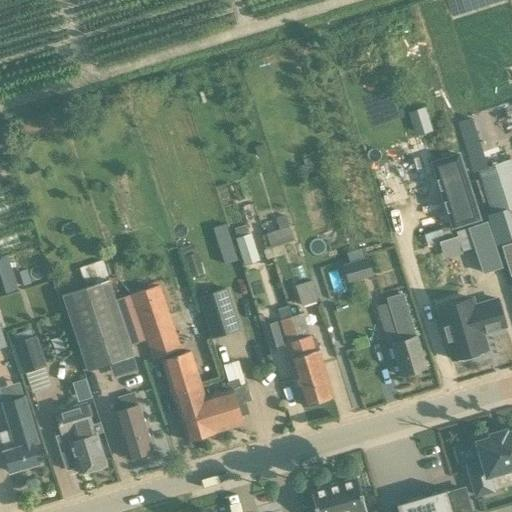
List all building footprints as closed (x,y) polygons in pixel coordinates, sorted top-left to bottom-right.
[(412,128),(429,123),(425,110),(409,115),(412,128)] [(263,145),(254,148),(257,156),(266,153),(263,145)] [(511,162),(511,159),(502,161),(499,152),(475,159),(479,169),(478,169),(492,215),(507,210),(511,207),(511,162)] [(458,156),(429,165),(451,232),(479,223),(458,156)] [(303,161),(306,171),(315,168),(312,158),(303,161)] [(501,246),(511,242),(511,225),(507,210),(492,215),(488,216),(497,247),(501,246)] [(278,229),(266,233),(270,248),(274,259),(283,256),(279,245),(293,240),(286,215),(275,219),(278,229)] [(473,250),(481,278),(501,271),(486,225),(455,235),(461,254),(473,250)] [(258,261),(250,234),(235,239),(243,266),(258,261)] [(225,264),(236,261),(228,236),(217,239),(225,264)] [(511,242),(501,246),(510,276),(511,275),(511,242)] [(186,257),(192,277),(204,273),(197,253),(186,257)] [(8,256),(0,258),(0,294),(18,289),(8,256)] [(348,281),(372,274),(367,258),(343,265),(348,281)] [(109,279),(108,279),(102,260),(79,267),(86,287),(61,295),(86,371),(134,355),(131,345),(116,299),(109,279)] [(295,286),(301,306),(317,301),(311,280),(295,286)] [(152,287),(116,299),(131,345),(145,340),(151,359),(181,349),(160,284),(152,287)] [(211,337),(240,328),(227,288),(199,297),(211,337)] [(415,336),(410,317),(403,294),(402,294),(386,298),(393,322),(394,322),(399,341),(391,343),(401,375),(426,368),(416,336),(415,336)] [(482,333),(489,331),(504,326),(496,299),(474,305),(471,298),(437,309),(452,359),(461,356),(462,360),(478,355),(477,352),(486,349),(482,333)] [(288,306),(277,309),(280,320),(292,317),(288,306)] [(280,320),(287,343),(291,358),(287,359),(301,406),(302,405),(317,401),(303,354),(292,317),(280,320)] [(277,321),(261,326),(268,349),(284,344),(277,321)] [(36,335),(13,342),(23,373),(46,365),(36,335)] [(303,354),(317,401),(333,396),(318,350),(303,354)] [(186,390),(201,385),(190,351),(162,360),(186,440),(203,435),(193,405),(191,406),(186,390)] [(204,397),(201,385),(186,390),(191,406),(193,405),(203,435),(215,431),(242,423),(240,416),(249,413),(246,401),(251,399),(246,384),(240,385),(238,378),(226,382),(228,389),(204,397)] [(152,451),(138,404),(137,404),(134,393),(119,397),(123,409),(114,412),(128,458),(152,451)] [(8,449),(3,450),(10,471),(37,463),(33,449),(31,442),(37,440),(24,396),(18,398),(4,403),(8,417),(7,417),(11,430),(16,447),(8,449)] [(85,402),(54,412),(61,434),(55,436),(66,470),(77,466),(79,473),(105,465),(101,449),(96,434),(103,431),(100,421),(92,424),(85,402)] [(511,467),(511,431),(477,442),(483,462),(467,466),(476,495),(492,490),(488,474),(511,467)] [(366,511),(367,511),(357,477),(309,491),(315,511),(366,511)] [(480,511),(480,510),(473,511),(469,511),(463,489),(448,493),(447,489),(396,504),(398,511),(480,511)]
